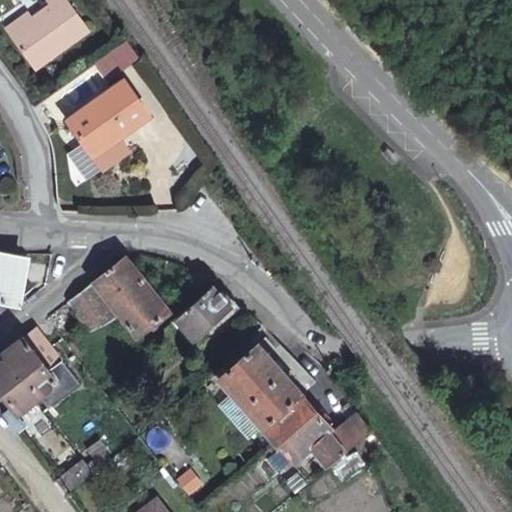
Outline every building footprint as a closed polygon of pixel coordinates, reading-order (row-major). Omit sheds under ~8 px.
[(88,30),(67,0),(44,0),(47,4),(32,15),(8,31),(34,68),(88,30)] [(12,2),(0,9),(0,19),(4,25),(20,14),(12,2)] [(32,15),(28,10),(5,27),(8,31),(32,15)] [(93,61),(106,79),(138,56),(125,38),(93,61)] [(116,86),(142,118),(148,113),(123,77),(113,85),(116,86)] [(68,118),(71,123),(92,153),(118,134),(142,118),(116,86),(113,85),(76,112),(68,118)] [(124,142),(118,134),(92,153),(98,161),(124,142)] [(0,252),(0,300),(18,303),(25,256),(0,252)] [(168,309),(125,255),(92,281),(135,335),(168,309)] [(112,316),(90,282),(45,317),(54,328),(61,323),(76,311),(88,328),(112,316)] [(232,306),(210,284),(173,316),(194,341),(232,306)] [(73,337),(61,323),(54,328),(57,333),(66,343),(73,337)] [(41,330),(36,324),(22,336),(26,341),(41,330)] [(31,346),(45,336),(41,330),(26,341),(31,346)] [(218,377),(263,427),(299,393),(314,379),(269,331),(256,343),(218,377)] [(31,346),(26,341),(22,336),(0,353),(5,358),(0,361),(0,389),(17,412),(58,380),(48,368),(53,365),(40,348),(40,345),(47,340),(45,336),(31,346)] [(40,348),(53,365),(61,358),(47,340),(40,345),(40,348)] [(299,393),(263,427),(293,461),(310,446),(326,465),(328,463),(357,441),(371,430),(356,410),(332,429),(299,393)] [(15,417),(8,410),(4,413),(19,433),(25,427),(21,422),(17,416),(15,417)] [(143,437),(157,453),(176,436),(162,420),(143,437)] [(105,448),(97,437),(85,447),(93,457),(96,454),(103,449),(105,448)] [(92,472),(81,458),(55,479),(66,494),(92,472)] [(180,476),(193,496),(207,486),(194,466),(180,476)] [(164,511),(154,498),(137,511),(164,511)]
